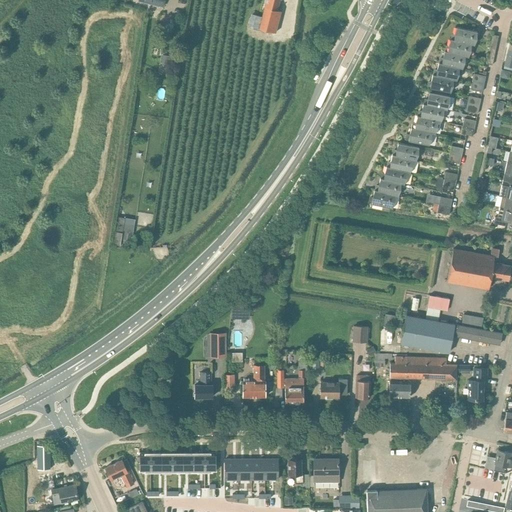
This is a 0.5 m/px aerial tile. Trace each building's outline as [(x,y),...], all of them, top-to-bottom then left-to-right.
[(275,33),(281,11),(277,10),(279,0),(266,0),(262,16),(251,13),(248,26),(275,33)] [(453,39),(471,44),(474,45),(477,31),(456,27),(455,35),(451,34),(450,39),(453,39)] [(489,49),(495,50),(498,36),(492,34),(489,49)] [(468,57),(471,44),(453,39),(450,39),(449,47),(445,46),(444,50),(447,51),(447,52),(465,56),(468,57)] [(492,65),(495,50),(489,49),(486,64),(492,65)] [(462,68),(465,56),(447,52),(447,51),(444,50),(443,59),(440,58),(439,62),(441,63),(440,63),(459,67),(459,68),(462,68)] [(456,80),(459,68),(459,67),(440,63),(441,63),(439,62),(437,71),(433,70),(432,74),(435,75),(435,76),(453,79),(453,80),(456,80)] [(472,81),(484,84),(486,76),(474,73),(472,81)] [(450,92),(453,80),(453,79),(435,76),(435,75),(432,74),(431,83),(427,83),(426,87),(450,92)] [(482,92),(484,84),(472,81),(470,89),(482,92)] [(426,105),(443,109),(447,109),(450,96),(429,91),(427,100),(424,99),(423,104),(426,104),(426,105)] [(467,103),(479,106),(481,98),(469,96),(467,103)] [(477,114),(479,106),(467,103),(466,111),(477,114)] [(441,121),(443,109),(426,105),(426,104),(423,104),(421,112),(418,111),(417,115),(420,116),(438,120),(438,121),(441,121)] [(439,128),(441,121),(438,121),(438,120),(420,116),(417,115),(415,123),(412,123),(411,127),(413,128),(432,132),(435,133),(436,127),(439,128)] [(462,126),(474,129),(476,121),(464,118),(462,126)] [(472,136),(474,129),(462,126),(461,133),(472,136)] [(429,144),(432,132),(413,128),(411,127),(409,135),(406,135),(405,139),(429,144)] [(413,159),(413,160),(416,160),(419,147),(398,142),(396,150),(393,150),(392,154),(394,155),(395,155),(413,159)] [(449,154),(461,156),(463,148),(451,146),(449,154)] [(410,172),(413,160),(413,159),(395,155),(394,155),(392,154),(390,162),(387,162),(386,166),(388,166),(388,167),(407,171),(410,172)] [(460,164),(461,156),(449,154),(448,161),(460,164)] [(504,172),(503,178),(511,180),(511,162),(511,163),(506,162),(504,172)] [(404,184),(407,171),(388,167),(388,166),(386,166),(384,174),(381,173),(380,178),(382,178),(382,179),(401,183),(404,184)] [(444,180),(456,183),(457,174),(446,172),(444,180)] [(398,196),(401,183),(382,179),(382,178),(380,178),(378,186),(375,185),(374,189),(377,190),(377,191),(395,195),(398,196)] [(502,185),(500,195),(501,195),(501,196),(505,197),(511,198),(511,180),(503,178),(501,185),(502,185)] [(454,189),(456,183),(444,180),(442,187),(454,189)] [(392,207),(395,195),(377,191),(377,190),(374,189),(373,197),(369,196),(368,202),(392,207)] [(474,194),(473,200),(481,202),(483,196),(474,194)] [(499,206),(511,209),(511,198),(505,197),(501,196),(499,206)] [(440,197),(438,204),(450,207),(452,199),(440,197)] [(438,205),(437,212),(449,214),(450,207),(438,204),(438,205)] [(494,216),(493,223),(505,226),(506,220),(511,220),(511,209),(499,206),(497,216),(494,216)] [(116,217),(114,232),(122,233),(122,232),(123,224),(124,218),(116,217)] [(114,232),(111,244),(120,245),(121,239),(122,233),(114,232)] [(498,257),(499,249),(491,247),(490,256),(453,249),(447,281),(488,288),(491,277),(508,280),(511,266),(493,262),(494,256),(498,257)] [(403,328),(400,343),(449,352),(452,335),(499,344),(501,333),(454,324),(437,321),(440,309),(447,311),(449,299),(429,295),(427,307),(424,319),(405,315),(405,317),(404,317),(403,328)] [(403,328),(404,317),(385,314),(383,325),(403,328)] [(366,342),(367,327),(353,326),(352,341),(366,342)] [(211,357),(225,356),(225,333),(210,333),(211,357)] [(365,351),(369,356),(375,352),(372,347),(365,351)] [(446,364),(446,358),(395,356),(395,362),(390,362),(389,377),(456,379),(456,372),(456,367),(456,365),(456,364),(446,364)] [(264,381),(264,365),(253,365),(253,381),(242,381),(242,397),(265,396),(265,381),(264,381)] [(486,381),(486,369),(473,368),(473,381),(467,380),(467,400),(482,400),(483,381),(486,381)] [(211,385),(211,372),(201,372),(201,385),(194,385),(195,397),(212,397),(212,385),(211,385)] [(224,390),(234,390),(234,374),(224,374),(224,390)] [(369,398),(370,376),(356,375),(356,380),(355,397),(369,398)] [(285,379),(285,387),(285,403),(304,403),(303,386),(303,378),(285,378),(285,379)] [(346,394),(346,379),(338,379),(338,382),(320,382),(320,397),(339,397),(339,394),(346,394)] [(410,397),(410,381),(389,380),(389,396),(410,397)] [(505,418),(503,431),(511,432),(511,412),(506,412),(506,413),(505,418)] [(49,445),(36,446),(37,469),(50,469),(49,445)] [(511,458),(511,453),(497,450),(495,457),(487,456),(484,468),(494,470),(495,464),(511,468),(511,458)] [(150,453),(139,453),(139,473),(150,473),(150,453)] [(161,453),(150,453),(150,473),(161,473),(161,453)] [(172,453),(161,453),(161,473),(172,473),(172,453)] [(183,453),(172,453),(172,473),(183,473),(183,453)] [(193,453),(183,453),(183,473),(194,473),(193,453)] [(204,453),(193,453),(194,473),(204,473),(204,453)] [(216,453),(204,453),(204,473),(216,473),(216,453)] [(122,460),(105,468),(111,480),(121,475),(126,487),(134,484),(128,471),(127,472),(127,471),(131,469),(126,459),(122,461),(122,460)] [(301,459),(288,459),(288,475),(295,475),(295,483),(302,483),(302,487),(309,487),(309,476),(309,474),(302,474),(301,475),(301,459)] [(338,459),(313,459),(314,475),(314,477),(314,482),(338,482),(338,477),(338,459)] [(238,460),(224,460),(224,480),(238,480),(238,460)] [(251,460),(238,460),(238,480),(251,480),(251,460)] [(264,460),(251,460),(251,480),(264,480),(264,460)] [(278,460),(264,460),(264,480),(278,480),(278,460)] [(38,476),(37,476),(38,482),(39,482),(47,481),(53,479),(52,473),(48,474),(38,476)] [(57,488),(51,489),(52,496),(54,503),(60,502),(78,499),(75,484),(57,488)] [(130,498),(139,494),(136,488),(127,493),(130,498)] [(427,511),(426,488),(396,489),(397,511),(427,511)] [(397,511),(396,489),(366,490),(367,511),(397,511)] [(359,496),(338,495),(338,509),(359,509),(359,496)] [(292,496),(284,497),(284,505),(292,504),(292,496)] [(467,500),(466,505),(474,507),(486,510),(496,511),(502,511),(504,508),(467,500)] [(147,511),(142,501),(128,508),(129,511),(147,511)]
